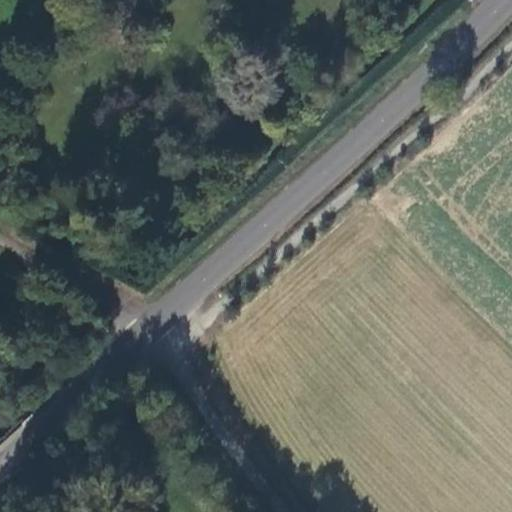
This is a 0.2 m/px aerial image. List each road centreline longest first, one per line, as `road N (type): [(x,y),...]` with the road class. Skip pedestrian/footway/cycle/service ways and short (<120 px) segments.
road 1 (tertiary): [(314,182),(150,330),(131,358),(0,470)]
road 2 (tertiary): [(314,182),(509,0)]
road 3 (track): [(304,511),(150,330)]
